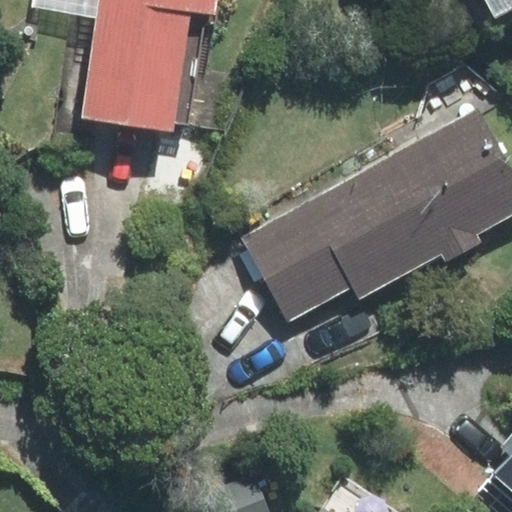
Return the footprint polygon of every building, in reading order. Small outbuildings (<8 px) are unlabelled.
[(173,123),(225,130),(233,72),(210,68),(219,0),(31,0),(31,7),(98,17),(83,117),(172,130),(173,123)] [(511,8),(511,0),(486,0),(495,17),(511,8)] [(242,238),(289,322),(353,287),(360,298),(511,215),(511,173),(477,110),(242,238)] [(511,511),(511,433),(493,456),(502,463),(466,505),(474,511),(511,511)] [(198,511),(267,511),(253,472),(192,494),(198,511)] [(386,511),(340,482),(321,511),(386,511)]
